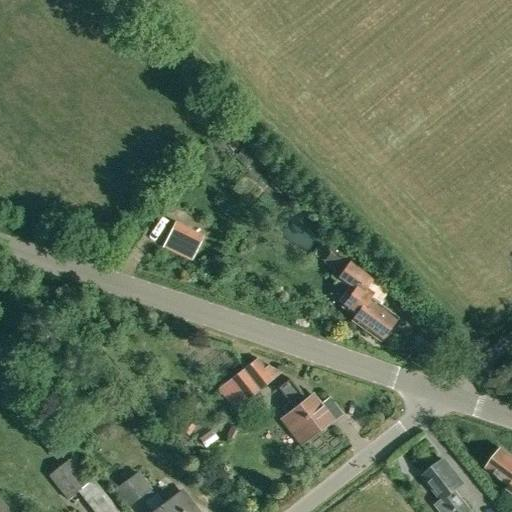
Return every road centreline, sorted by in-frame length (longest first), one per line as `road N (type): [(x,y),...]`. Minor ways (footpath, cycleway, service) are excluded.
road 1 (tertiary): [(445,393),(0,244)]
road 2 (unclassified): [(296,511),(445,393)]
